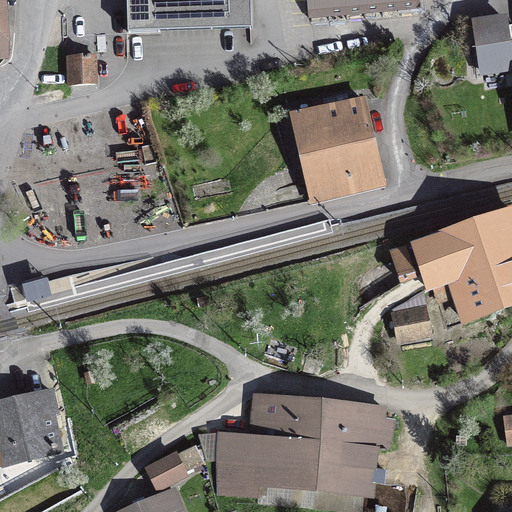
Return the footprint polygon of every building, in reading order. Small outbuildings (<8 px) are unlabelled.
[(250,0),(126,0),(127,33),(252,29),(250,0)] [(418,8),(417,0),(308,0),(310,17),(418,8)] [(482,74),(511,70),(505,20),(475,24),(482,74)] [(69,57),(70,86),(95,84),(94,56),(69,57)] [(311,202),(383,184),(363,101),(326,110),(324,101),(314,103),(316,110),(292,116),(311,202)] [(456,295),(465,322),(511,305),(511,212),(511,211),(436,236),(437,240),(393,254),(402,283),(424,270),(430,288),(432,287),(437,302),(456,295)] [(48,281),(47,277),(22,284),(27,302),(52,295),(52,293),(48,281)] [(425,334),(420,311),(393,316),(398,340),(425,334)] [(56,415),(51,392),(0,403),(0,467),(60,450),(53,415),(56,415)] [(371,495),(384,408),(257,397),(253,428),(262,429),(262,438),(260,462),(258,483),(312,489),(371,495)] [(260,462),(262,438),(221,434),(199,435),(207,460),(219,459),(221,494),(260,498),(259,503),(311,508),(312,489),(258,483),(260,462)] [(158,488),(185,475),(176,456),(148,470),(158,488)] [(136,507),(124,511),(180,511),(172,491),(145,503),(142,497),(133,501),(136,507)]
